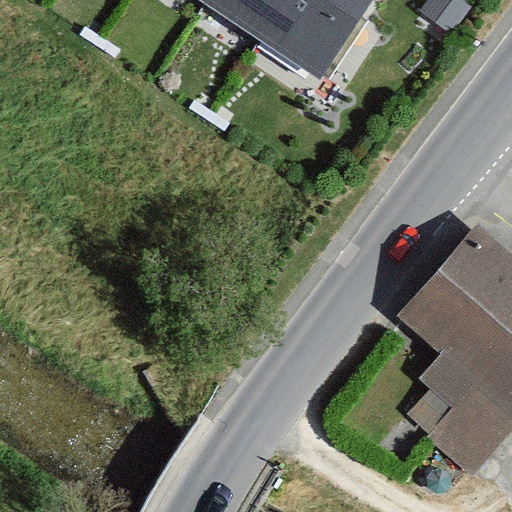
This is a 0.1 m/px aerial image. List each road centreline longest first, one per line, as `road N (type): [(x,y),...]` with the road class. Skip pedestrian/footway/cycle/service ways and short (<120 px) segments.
road 1 (tertiary): [(511,114),(253,398),(184,511)]
road 2 (track): [(253,398),(321,458),(412,511)]
